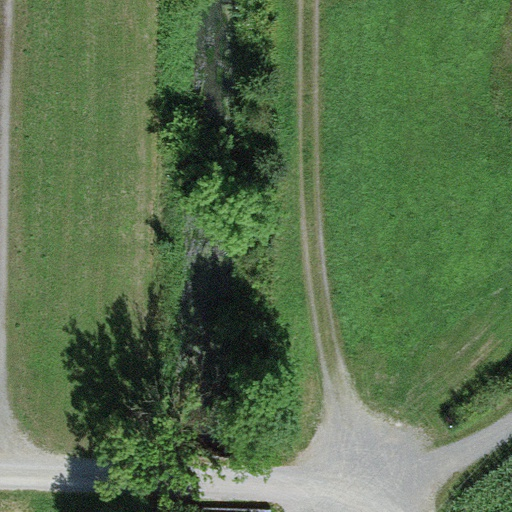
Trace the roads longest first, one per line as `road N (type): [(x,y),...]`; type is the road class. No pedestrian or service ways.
road 1 (track): [(0,479),(272,482),(379,494)]
road 2 (track): [(379,494),(511,432)]
